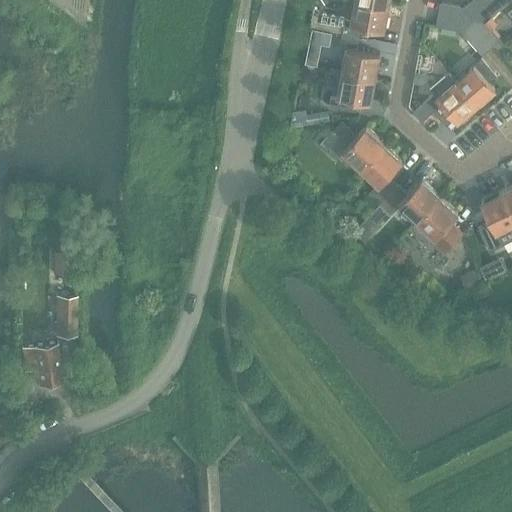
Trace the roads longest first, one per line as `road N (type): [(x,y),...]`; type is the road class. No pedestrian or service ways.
road 1 (unclassified): [(0,478),(46,439),(117,410),(162,374),(184,331),(232,173)]
road 2 (residential): [(511,154),(465,177),(397,115),(418,0)]
road 3 (residential): [(232,173),(272,0)]
road 4 (unclassified): [(232,173),(246,0)]
